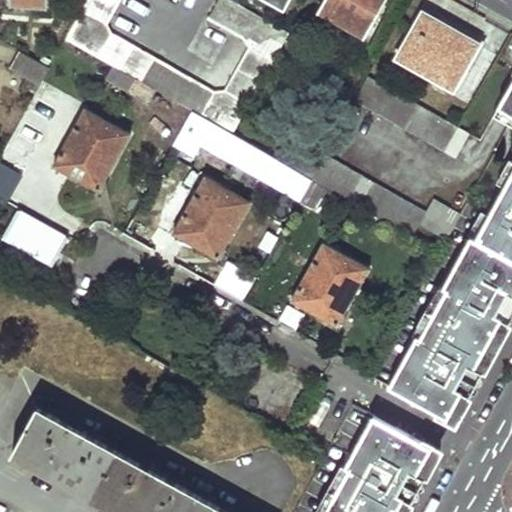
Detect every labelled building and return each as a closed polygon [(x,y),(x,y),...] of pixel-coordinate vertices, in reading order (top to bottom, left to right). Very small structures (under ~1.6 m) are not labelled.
[(44,0),(7,0),(7,5),(43,9),(44,0)] [(116,0),(84,0),(64,38),(231,133),(288,33),(230,0),(216,0),(208,16),(244,37),(249,48),(226,90),(214,92),(111,35),(105,22),(116,0)] [(383,0),(320,0),(315,10),(363,37),(383,0)] [(395,59),(456,94),(464,80),(459,77),(477,45),(421,13),(395,59)] [(38,83),(48,66),(16,49),(7,65),(38,83)] [(467,133),(365,76),(352,98),(455,155),(467,133)] [(388,387),(454,423),(475,385),(511,317),(511,79),(493,115),(511,125),(511,161),(509,160),(496,184),(504,188),(489,216),(481,211),(468,236),(470,237),(442,288),(439,286),(412,334),(416,336),(388,387)] [(126,131),(81,106),(50,162),(95,187),(126,131)] [(312,206),(324,185),(307,176),(249,143),(242,156),(274,174),(270,181),(312,206)] [(443,237),(457,213),(430,197),(422,210),(321,152),(307,176),(324,185),(409,234),(416,222),(443,237)] [(249,198),(204,173),(173,230),(218,254),(249,198)] [(51,261),(66,234),(17,207),(2,234),(51,261)] [(369,264),(322,238),(291,296),(337,322),(369,264)] [(12,451),(120,511),(226,511),(37,405),(12,451)] [(405,511),(439,452),(373,415),(345,467),(341,465),(314,511),(405,511)]
